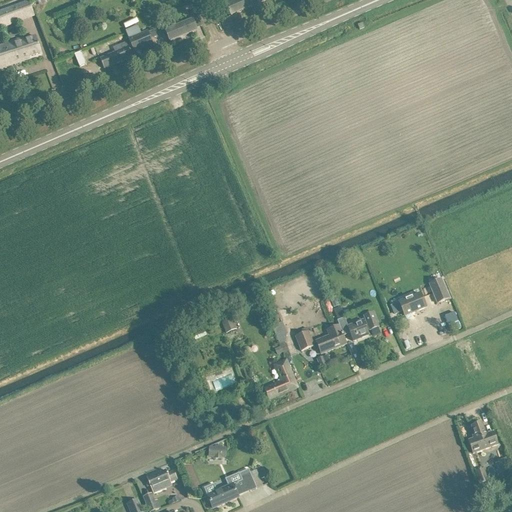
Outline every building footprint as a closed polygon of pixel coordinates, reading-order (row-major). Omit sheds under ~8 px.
[(231,16),(251,7),(247,0),(239,0),(227,6),(224,0),(212,0),(215,7),(220,19),(226,17),(225,14),(229,12),(231,16)] [(24,6),(0,14),(0,27),(1,29),(29,19),(24,6)] [(170,42),(197,31),(192,21),(166,32),(170,42)] [(129,40),(133,51),(152,44),(148,32),(129,40)] [(29,57),(41,53),(35,37),(23,41),(23,38),(0,45),(0,68),(30,59),(29,57)] [(133,57),(129,47),(128,44),(122,47),(123,49),(100,59),(104,69),(133,57)] [(75,55),(80,68),(87,65),(81,52),(75,55)] [(449,299),(441,280),(429,284),(437,304),(449,299)] [(426,308),(420,294),(399,303),(403,312),(405,317),(426,308)] [(337,298),(331,301),(335,309),(340,307),(337,298)] [(403,312),(399,303),(391,306),(395,315),(403,312)] [(341,308),(334,311),(338,320),(345,317),(341,308)] [(370,331),(379,327),(373,313),(364,317),(366,321),(363,322),(363,321),(348,327),(345,318),(338,321),(344,336),(350,334),(353,342),(369,336),(367,331),(369,330),(370,331)] [(460,328),(454,313),(436,321),(442,336),(460,328)] [(232,319),(222,323),(227,334),(237,330),(232,319)] [(279,324),(272,327),(281,347),(275,350),(278,356),(282,353),(286,362),(287,364),(293,361),(289,351),(286,345),(287,332),(283,322),(279,324)] [(347,345),(339,326),(327,331),(330,336),(316,342),(321,353),(323,352),(324,354),(347,345)] [(205,330),(194,335),(196,340),(207,336),(205,330)] [(296,338),(302,353),(315,347),(309,333),(296,338)] [(470,373),(480,369),(469,341),(459,345),(470,373)] [(242,349),(241,351),(241,352),(242,354),(243,355),(244,356),(245,356),(247,356),(248,356),(250,355),(251,354),(252,353),(252,351),(252,350),(251,348),(250,347),(249,347),(247,346),(246,346),(245,346),(243,347),(242,348),(242,349)] [(324,358),(318,360),(321,369),(327,367),(324,358)] [(269,400),(297,388),(287,364),(286,362),(275,366),(281,382),(264,389),(269,400)] [(481,423),(471,427),(475,439),(468,441),(473,454),(498,445),(494,432),(486,435),(481,423)] [(210,446),(210,456),(216,457),(216,458),(224,458),(224,457),(228,457),(228,447),(224,447),(224,445),(217,445),(217,447),(210,446)] [(257,489),(250,473),(250,474),(248,469),(242,472),(243,476),(250,492),(257,489)] [(484,470),(475,473),(479,485),(488,482),(484,470)] [(154,494),(172,486),(171,483),(177,480),(174,472),(168,474),(167,473),(166,471),(147,479),(151,489),(154,494)] [(226,503),(239,498),(233,485),(207,496),(213,509),(222,505),(222,504),(226,502),(226,503)] [(152,511),(160,509),(157,501),(154,502),(151,495),(143,498),(149,511),(152,511)] [(173,500),(169,502),(170,505),(180,500),(179,496),(172,499),(173,500)] [(141,511),(137,501),(128,505),(131,511),(141,511)]
